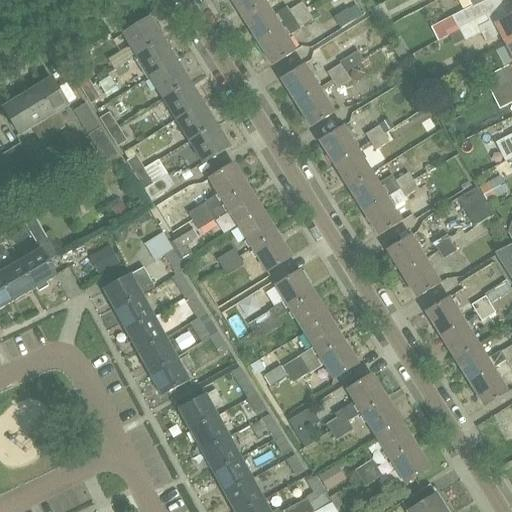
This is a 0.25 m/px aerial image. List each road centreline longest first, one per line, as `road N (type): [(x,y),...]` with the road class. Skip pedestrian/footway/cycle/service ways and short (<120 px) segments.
road 1 (residential): [(501,511),(180,0)]
road 2 (residential): [(123,455),(76,365),(62,355),(0,379)]
road 3 (residential): [(123,455),(0,511)]
